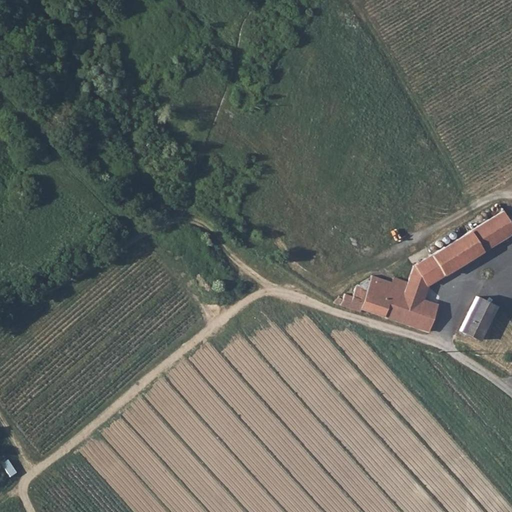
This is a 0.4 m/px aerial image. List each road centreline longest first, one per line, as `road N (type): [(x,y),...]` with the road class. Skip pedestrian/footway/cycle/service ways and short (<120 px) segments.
road 1 (track): [(511,184),(304,300)]
road 2 (track): [(186,221),(160,224),(0,315)]
road 3 (residential): [(511,394),(445,348),(323,306)]
road 4 (track): [(186,221),(199,224),(264,286),(323,306)]
